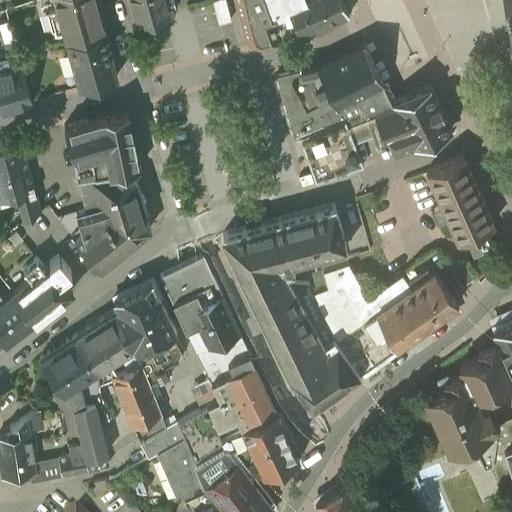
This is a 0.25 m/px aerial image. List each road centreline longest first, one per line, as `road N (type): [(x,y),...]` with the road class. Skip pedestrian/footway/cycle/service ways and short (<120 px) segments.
road 1 (residential): [(336,440),(291,414),(201,224)]
road 2 (residential): [(511,285),(383,390),(336,440)]
road 3 (residential): [(0,368),(176,238)]
road 4 (residential): [(312,45),(131,89)]
road 5 (residential): [(201,224),(360,180)]
road 6 (residential): [(176,238),(131,89)]
road 7 (residential): [(131,89),(0,124)]
